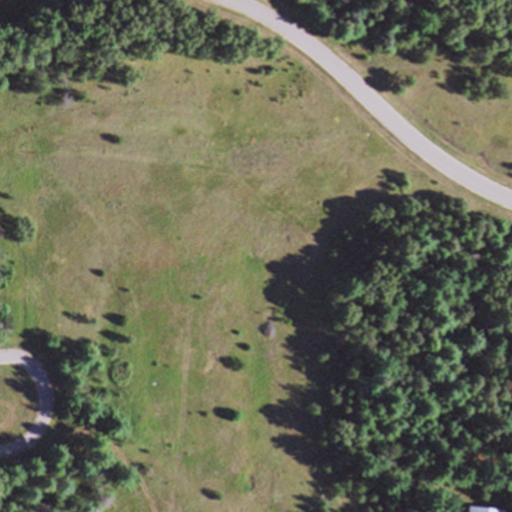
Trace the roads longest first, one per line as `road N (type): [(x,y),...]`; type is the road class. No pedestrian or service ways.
road 1 (residential): [(511,208),(481,196),(302,41),(215,0)]
road 2 (residential): [(0,366),(9,363),(47,385),(49,429),(9,462),(0,458)]
